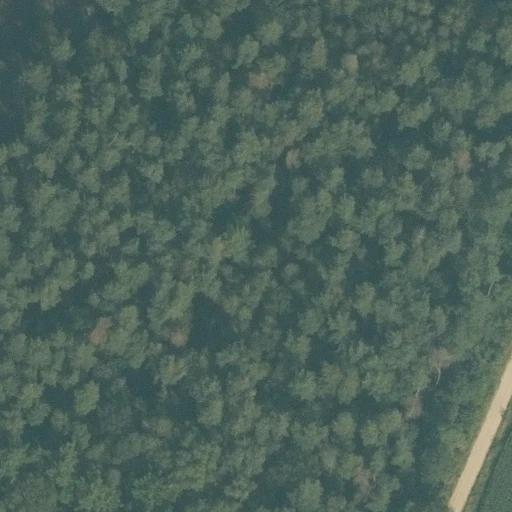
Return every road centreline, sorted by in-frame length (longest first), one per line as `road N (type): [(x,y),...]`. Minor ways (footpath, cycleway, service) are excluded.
road 1 (track): [(98,0),(0,124)]
road 2 (track): [(454,511),(511,376)]
